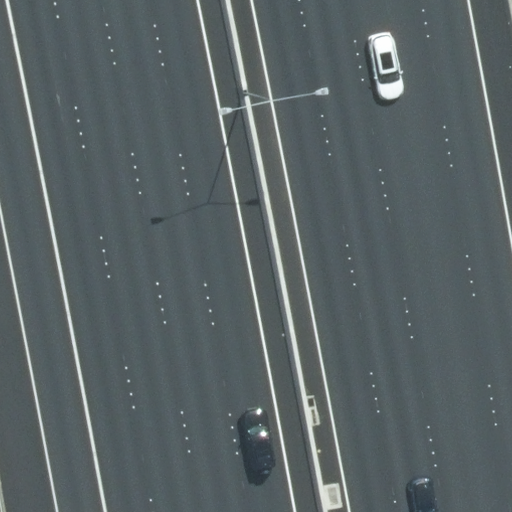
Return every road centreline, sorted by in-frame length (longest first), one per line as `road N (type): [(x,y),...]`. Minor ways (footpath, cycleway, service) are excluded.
road 1 (motorway): [(366,0),(465,511)]
road 2 (motorway): [(191,511),(125,126),(95,0)]
